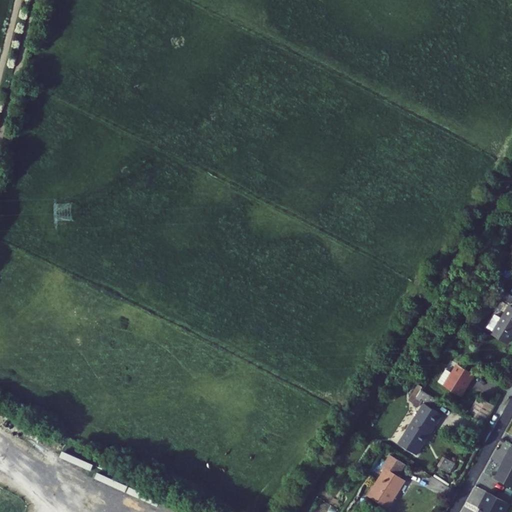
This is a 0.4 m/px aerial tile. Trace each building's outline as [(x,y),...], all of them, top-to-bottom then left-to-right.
[(511,306),(510,305),(501,320),(492,333),(508,343),(511,336),(511,306)] [(486,329),(492,333),(501,320),(494,316),(486,329)] [(485,333),(473,326),(470,331),(482,338),(485,333)] [(475,374),(459,364),(453,373),(445,386),(461,395),(475,374)] [(439,382),(445,386),(453,373),(447,369),(439,382)] [(406,396),(414,401),(422,389),(424,386),(416,381),(406,396)] [(438,399),(422,389),(414,401),(417,403),(420,397),(434,405),(438,399)] [(495,406),(482,397),(472,413),(486,421),(495,406)] [(416,454),(435,426),(423,418),(430,406),(426,403),(399,443),(416,454)] [(442,414),(430,406),(423,418),(435,426),(442,414)] [(495,479),(511,487),(511,447),(495,479)] [(404,463),(390,454),(383,466),(385,467),(368,495),(389,508),(406,480),(398,475),(403,468),(401,468),(404,463)] [(447,458),(446,458),(440,468),(450,473),(456,463),(447,458)] [(479,509),(481,510),(479,511),(504,511),(509,504),(487,492),(481,503),(482,503),(479,509)]
